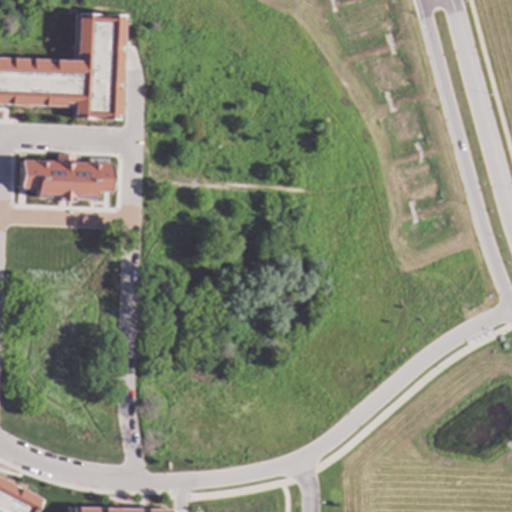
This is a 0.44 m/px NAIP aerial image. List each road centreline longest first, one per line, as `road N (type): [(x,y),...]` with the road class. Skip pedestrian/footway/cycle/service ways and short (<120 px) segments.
road 1 (residential): [(132,482),(124,405),(131,80),(120,44)]
road 2 (residential): [(132,482),(227,477),(303,458),(449,338),(511,307)]
road 3 (tertiary): [(421,0),(480,230),(511,317)]
road 4 (tertiary): [(511,249),(444,0)]
road 5 (residential): [(0,447),(78,477),(132,482)]
road 6 (residential): [(128,143),(0,139)]
road 7 (residential): [(0,218),(126,222)]
